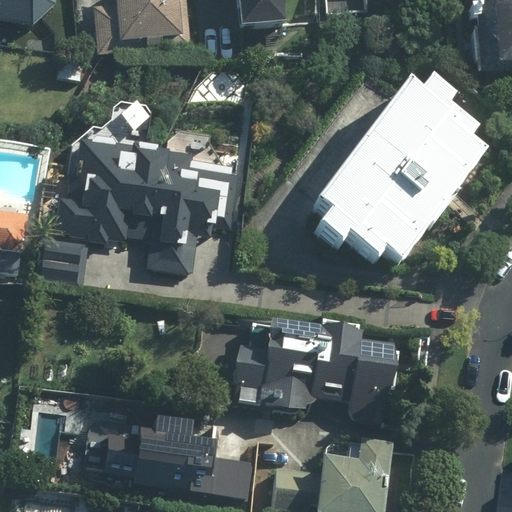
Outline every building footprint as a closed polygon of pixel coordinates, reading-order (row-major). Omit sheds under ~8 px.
[(0,0),(0,26),(33,30),(58,9),(56,0),(0,0)] [(115,0),(116,8),(94,10),(97,55),(188,48),(184,0),(115,0)] [(286,23),(283,0),(238,0),(241,28),(286,23)] [(511,0),(474,0),(479,73),(511,72),(511,0)] [(75,85),(81,85),(82,63),(59,61),(58,82),(75,83),(75,85)] [(431,81),(421,94),(410,85),(315,206),(331,219),(320,232),(339,247),(347,238),(377,261),(386,250),(401,262),(486,154),(469,141),(475,134),(446,111),(455,100),(431,81)] [(122,247),(123,241),(151,244),(147,272),(191,278),(198,228),(231,232),(239,174),(191,168),(192,161),(80,146),(72,205),(60,204),(56,238),(122,247)] [(0,276),(20,278),(26,219),(0,216),(0,276)] [(272,324),(268,355),(239,352),(234,389),(240,390),(238,406),(309,416),(311,399),(350,405),(348,423),(383,428),(393,349),(360,344),(361,336),(272,324)] [(15,370),(0,369),(0,407),(12,408),(15,370)] [(248,468),(209,463),(208,474),(186,472),(191,440),(141,433),(139,442),(108,438),(103,476),(134,480),(134,486),(171,491),(170,498),(248,508),(252,480),(247,479),(248,468)] [(384,511),(392,449),(361,445),(358,467),(322,463),(320,478),(278,473),(273,511),(384,511)]
